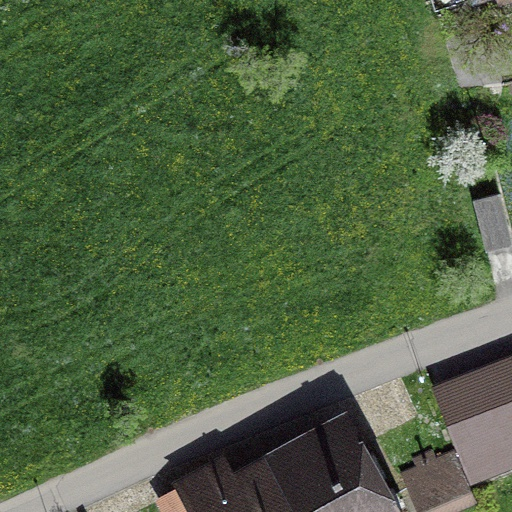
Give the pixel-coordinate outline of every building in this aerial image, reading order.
[(499,192),(473,199),(486,250),(511,244),(499,192)] [(511,361),(439,390),(473,475),(511,459),(511,361)] [(354,429),(281,471),(302,511),(393,511),(398,509),(354,429)] [(419,511),(434,511),(470,496),(451,453),(434,460),(431,453),(416,459),(419,467),(403,474),(419,511)] [(302,511),(281,471),(244,491),(229,462),(162,498),(169,511),(302,511)]
